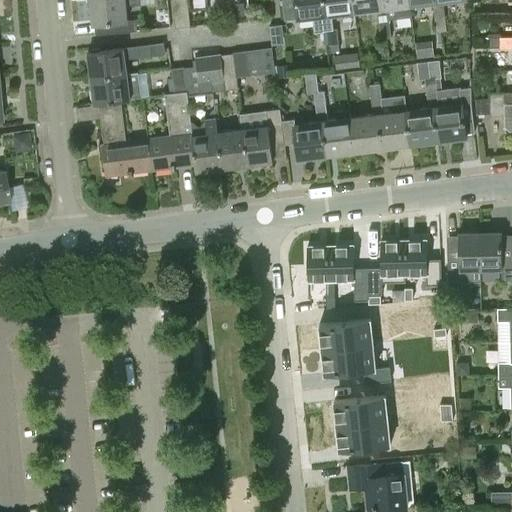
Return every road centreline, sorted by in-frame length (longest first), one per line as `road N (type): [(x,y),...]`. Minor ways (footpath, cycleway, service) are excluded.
road 1 (residential): [(297,511),(268,216)]
road 2 (residential): [(268,216),(511,184)]
road 3 (residential): [(65,244),(42,0)]
road 4 (residential): [(65,244),(268,216)]
